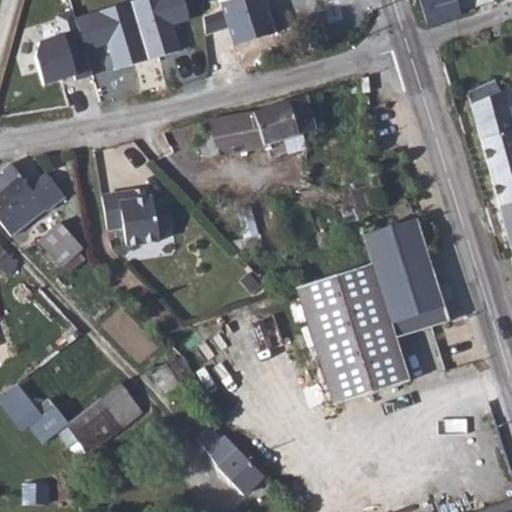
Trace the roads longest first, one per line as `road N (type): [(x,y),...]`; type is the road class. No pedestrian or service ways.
road 1 (tertiary): [(408,46),(511,379)]
road 2 (unclassified): [(408,46),(82,131)]
road 3 (residential): [(82,131),(97,253),(179,342)]
road 4 (track): [(138,382),(0,237)]
